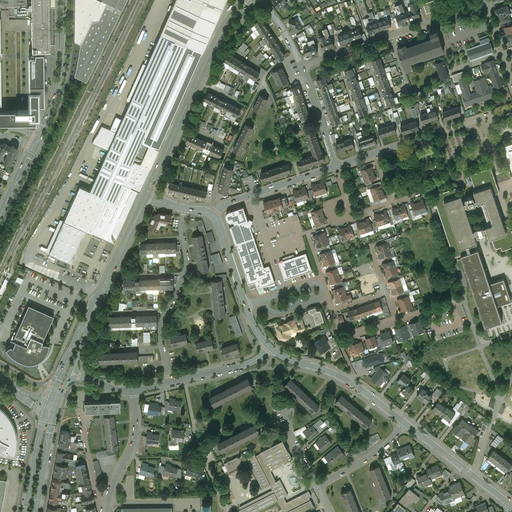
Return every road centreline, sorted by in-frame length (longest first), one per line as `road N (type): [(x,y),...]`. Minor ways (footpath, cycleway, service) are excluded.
road 1 (secondary): [(146,195),(223,30),(246,0)]
road 2 (residential): [(487,3),(302,68)]
road 3 (residential): [(183,208),(186,266),(161,325),(171,382)]
road 4 (residential): [(405,423),(342,377),(270,348)]
road 5 (secondary): [(83,332),(146,195)]
road 6 (secondary): [(65,0),(61,78),(38,141)]
road 7 (residential): [(511,506),(405,423)]
road 8 (residential): [(336,167),(213,215)]
road 9 (residential): [(105,511),(134,434),(134,390)]
